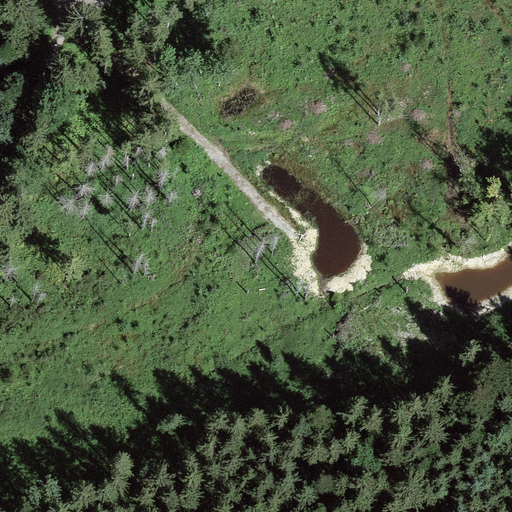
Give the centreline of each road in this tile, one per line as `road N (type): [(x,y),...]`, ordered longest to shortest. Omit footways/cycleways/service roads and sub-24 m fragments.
road 1 (track): [(83,0),(356,266)]
road 2 (track): [(0,178),(74,0)]
